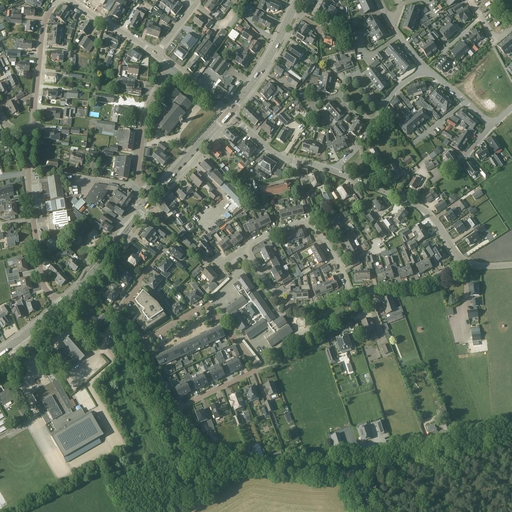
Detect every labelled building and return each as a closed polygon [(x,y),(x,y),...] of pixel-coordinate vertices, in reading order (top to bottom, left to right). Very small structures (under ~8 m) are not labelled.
[(94,3),(105,11),(108,6),(107,5),(109,1),(107,0),(98,0),(97,1),(95,0),(94,3)] [(120,5),(118,8),(118,7),(113,16),(119,20),(121,15),(123,16),(125,12),(122,10),(124,7),(125,7),(128,1),(125,0),(118,0),(117,3),(120,5)] [(171,0),(165,7),(171,11),(177,4),(171,0)] [(215,8),(218,3),(214,0),(210,0),(208,3),(215,8)] [(260,9),(259,9),(265,12),(265,11),(266,8),(265,8),(267,4),(268,0),(267,0),(263,0),(261,6),(260,9)] [(266,8),(273,11),(274,10),(277,11),(280,5),(273,1),(272,2),(268,0),(267,4),(265,8),(266,8)] [(362,9),(372,5),(369,0),(368,0),(358,5),(359,5),(362,9)] [(316,8),(331,17),(331,16),(335,8),(328,4),(327,6),(319,2),(316,8)] [(211,13),(215,8),(208,3),(204,8),(211,13)] [(171,11),(170,12),(175,16),(176,15),(178,15),(180,13),(178,12),(182,8),(177,4),(171,11)] [(458,13),(457,14),(461,20),(462,19),(465,23),(471,19),(468,15),(470,14),(466,8),(463,10),(462,8),(460,4),(452,9),(455,13),(457,11),(458,13)] [(374,10),(372,5),(362,9),(362,10),(363,9),(365,14),(374,10)] [(59,12),(67,17),(69,14),(71,16),(73,14),(63,7),(59,12)] [(408,13),(418,16),(420,11),(410,7),(408,13)] [(35,9),(24,8),(23,15),(34,16),(35,9)] [(328,23),(328,22),(331,24),(334,18),(331,17),(316,8),(312,15),(320,19),(322,15),(325,17),(323,21),(328,23)] [(133,19),(129,26),(135,29),(139,22),(138,22),(140,18),(142,19),(145,13),(138,9),(134,15),(135,15),(132,19),(133,19)] [(261,13),(257,10),(254,16),(258,18),(257,20),(260,22),(259,23),(269,29),(272,23),(266,20),(267,19),(262,17),(260,16),(261,13)] [(67,17),(59,12),(56,17),(60,20),(58,23),(64,26),(66,24),(67,22),(65,20),(67,17)] [(408,13),(406,18),(416,21),(418,16),(408,13)] [(198,16),(193,22),(201,29),(203,25),(204,26),(204,27),(208,30),(213,24),(209,20),(206,24),(205,23),(206,23),(198,16)] [(369,27),(379,21),(376,16),(366,22),(369,27)] [(165,17),(164,19),(162,21),(167,25),(170,20),(165,17)] [(416,21),(406,18),(405,23),(414,26),(416,21)] [(372,32),(381,26),(379,21),(369,27),(370,26),(373,31),(372,31),(372,32)] [(23,22),(22,26),(26,26),(26,32),(32,32),(33,24),(27,23),(23,22)] [(85,22),(79,31),(87,36),(93,27),(85,22)] [(152,37),(155,28),(152,27),(153,24),(147,22),(145,28),(148,29),(146,35),(152,37)] [(412,32),(414,26),(405,23),(403,28),(412,32)] [(449,24),(444,29),(451,36),(456,32),(449,24)] [(155,28),(152,37),(158,39),(161,30),(162,27),(159,26),(158,29),(155,28)] [(381,26),(372,32),(374,36),(384,31),(381,26)] [(309,35),(308,36),(307,35),(310,31),(304,27),(300,32),(300,31),(296,37),(302,42),(304,40),(312,45),(312,44),(313,45),(314,44),(315,43),(315,42),(314,41),(316,38),(313,36),(312,37),(309,35)] [(447,41),(451,36),(444,29),(440,33),(447,41)] [(232,30),(227,38),(234,42),(239,35),(232,30)] [(250,42),(252,40),(254,36),(246,30),(242,36),(246,39),(250,42)] [(473,36),(467,40),(472,45),(476,42),(477,42),(483,39),(481,34),(482,33),(480,30),(479,31),(479,30),(472,33),(473,36)] [(387,36),(384,31),(374,36),(377,41),(387,36)] [(432,34),(437,39),(440,36),(435,31),(432,34)] [(115,50),(116,48),(120,40),(106,33),(103,39),(107,41),(106,42),(110,44),(108,47),(115,50)] [(183,45),(187,48),(190,50),(198,41),(189,33),(188,34),(181,43),(183,45)] [(207,38),(194,54),(198,57),(201,60),(205,63),(216,49),(222,41),(216,37),(212,42),(207,38)] [(339,39),(325,37),(324,45),(332,46),(332,45),(334,45),(334,41),(335,42),(335,43),(342,43),(343,38),(342,38),(339,38),(339,39)] [(94,45),(84,38),(79,46),(89,53),(94,45)] [(250,42),(251,43),(247,49),(254,53),(256,50),(257,50),(260,45),(254,41),(254,42),(252,40),(250,42)] [(511,46),(506,40),(502,43),(509,51),(511,48),(511,46)] [(426,45),(432,54),(434,52),(435,53),(437,50),(431,42),(426,45)] [(190,50),(181,43),(178,47),(179,48),(174,55),(180,59),(180,60),(183,61),(184,60),(187,55),(187,54),(190,50)] [(432,54),(426,45),(424,43),(422,45),(424,47),(421,49),(427,58),(430,56),(430,55),(432,54)] [(468,49),(462,43),(452,53),(456,57),(460,57),(468,49)] [(509,51),(502,43),(498,47),(505,55),(509,51)] [(389,57),(398,49),(394,45),(385,52),(389,57)] [(297,60),(299,62),(301,59),(300,58),(304,52),(299,49),(298,50),(293,46),(289,51),(291,52),(290,53),(297,58),(296,59),(297,60)] [(250,59),(246,56),(248,54),(244,51),(240,48),(239,48),(235,53),(243,58),(240,62),(239,64),(244,68),(250,59)] [(126,56),(131,59),(133,57),(139,61),(143,55),(134,49),(133,51),(131,49),(126,56)] [(398,49),(389,57),(390,56),(393,60),(401,53),(398,49)] [(289,51),(288,50),(286,53),(287,53),(283,58),(289,62),(288,63),(285,66),(289,70),(292,66),(293,67),(297,60),(296,59),(297,58),(290,53),(291,52),(289,51)] [(52,52),(51,59),(59,60),(59,62),(63,63),(63,54),(60,54),(60,53),(52,52)] [(397,64),(405,57),(401,53),(393,60),(397,64)] [(104,62),(109,65),(112,59),(106,57),(104,62)] [(201,60),(198,57),(193,63),(188,69),(193,73),(198,67),(197,66),(201,60)] [(228,65),(218,57),(209,68),(219,76),(227,66),(229,67),(230,65),(229,64),(229,65),(228,65)] [(344,59),(344,60),(348,69),(354,67),(350,58),(347,59),(346,57),(345,58),(344,59)] [(401,68),(408,61),(405,57),(397,64),(401,68)] [(448,60),(445,58),(437,67),(437,68),(439,71),(440,70),(443,73),(451,65),(454,67),(457,64),(450,58),(448,60)] [(342,71),(348,69),(344,60),(344,59),(342,59),(341,60),(342,61),(339,63),(342,71)] [(408,61),(401,68),(399,70),(400,71),(402,70),(404,72),(412,65),(408,61)] [(342,71),(339,63),(333,65),(337,74),(342,71)] [(279,65),(274,72),(278,75),(279,73),(281,75),(282,74),(286,76),(288,78),(290,75),(288,73),(284,71),(285,70),(279,65)] [(128,68),(125,68),(119,67),(117,77),(121,77),(122,72),(125,72),(128,72),(127,74),(137,76),(138,68),(128,67),(128,68)] [(370,79),(378,73),(375,68),(366,75),(370,79)] [(378,73),(370,79),(373,83),(382,77),(378,73)] [(45,74),(44,82),(56,83),(56,75),(45,74)] [(14,75),(10,77),(8,78),(12,87),(19,84),(14,75)] [(300,82),(290,75),(288,78),(286,81),(296,88),(300,82)] [(373,83),(376,88),(385,81),(382,77),(373,83)] [(229,79),(229,80),(226,78),(224,81),(222,80),(215,90),(223,96),(222,97),(224,98),(229,101),(237,90),(236,90),(232,87),(230,85),(232,82),(233,80),(230,79),(229,79)] [(120,90),(128,91),(127,94),(140,96),(141,90),(138,89),(139,85),(134,84),(134,83),(126,82),(127,79),(120,79),(119,81),(118,81),(117,85),(120,86),(120,90)] [(332,82),(321,80),(318,79),(318,81),(320,81),(320,82),(322,83),(322,86),(331,88),(332,82)] [(388,86),(385,81),(376,88),(380,92),(388,86)] [(415,86),(418,96),(422,95),(421,92),(426,90),(423,83),(415,86)] [(264,89),(271,95),(276,91),(269,84),(264,89)] [(319,88),(321,89),(320,92),(330,94),(331,88),(322,86),(317,85),(316,87),(319,87),(319,88)] [(414,98),(418,96),(415,86),(406,88),(408,96),(413,95),(414,98)] [(185,114),(192,105),(187,101),(181,96),(179,94),(180,93),(174,89),(162,103),(170,110),(161,120),(163,121),(158,126),(161,128),(160,129),(163,132),(164,130),(166,132),(164,134),(167,136),(179,122),(181,124),(183,121),(180,119),(185,114)] [(271,95),(264,89),(260,93),(267,100),(271,95)] [(433,101),(433,102),(441,93),(437,89),(430,97),(434,100),(433,101)] [(433,102),(437,105),(445,96),(441,93),(433,102)] [(116,97),(95,94),(94,100),(113,103),(113,102),(114,100),(116,100),(116,97)] [(441,109),(449,100),(445,96),(437,105),(438,104),(442,108),(441,109)] [(453,104),(449,100),(441,109),(445,112),(453,104)] [(325,115),(329,112),(336,106),(332,101),(325,108),(327,110),(326,111),(326,112),(324,114),(321,116),(323,118),(325,115)] [(8,109),(9,109),(11,111),(10,112),(10,113),(11,114),(12,114),(12,115),(15,114),(16,115),(18,114),(18,113),(18,112),(16,106),(19,105),(17,102),(14,103),(14,102),(6,105),(8,109)] [(333,117),(340,110),(336,106),(329,112),(333,117)] [(118,114),(122,115),(122,116),(126,117),(126,116),(131,116),(132,109),(119,107),(118,114)] [(242,113),(249,121),(255,114),(248,107),(242,113)] [(392,117),(397,113),(392,107),(387,111),(392,117)] [(75,109),(64,108),(63,118),(72,118),(72,114),(74,114),(75,109)] [(416,111),(424,121),(429,118),(421,109),(417,112),(416,111)] [(55,111),(47,110),(46,116),(46,117),(47,117),(50,118),(51,117),(51,116),(54,117),(53,119),(59,119),(60,112),(55,112),(55,111)] [(340,110),(333,117),(337,121),(344,115),(340,110)] [(420,125),(424,121),(416,111),(412,115),(420,125)] [(466,123),(471,117),(466,113),(464,111),(463,112),(462,113),(460,111),(458,114),(460,116),(459,117),(466,123)] [(255,114),(249,121),(251,122),(255,126),(261,119),(257,116),(259,114),(257,112),(255,114)] [(278,118),(281,122),(288,115),(285,113),(283,115),(282,114),(278,118)] [(288,115),(281,122),(285,126),(291,119),(288,115)] [(420,125),(412,115),(413,116),(409,119),(407,117),(416,128),(420,125)] [(404,122),(412,132),(416,128),(407,117),(405,119),(407,121),(404,122)] [(476,121),(471,117),(466,123),(473,129),(477,124),(477,125),(478,123),(476,121)] [(355,121),(352,126),(360,132),(364,126),(358,123),(360,120),(357,118),(355,121)] [(97,121),(96,128),(114,130),(115,124),(97,121)] [(265,132),(273,122),(272,121),(270,123),(267,121),(261,128),(266,132),(265,132)] [(273,122),(265,132),(266,132),(270,135),(276,128),(273,126),(275,123),(273,122)] [(412,132),(404,122),(404,123),(405,124),(400,127),(407,135),(412,132)] [(344,134),(340,129),(338,126),(334,128),(337,131),(341,137),(344,134)] [(357,137),(360,132),(352,126),(348,132),(357,137)] [(283,128),(277,139),(283,143),(285,139),(286,140),(290,132),(287,130),(283,128)] [(122,130),(122,132),(118,132),(118,133),(114,132),(113,138),(117,139),(116,142),(132,144),(134,134),(128,133),(129,132),(130,130),(123,129),(123,130),(122,130)] [(224,135),(229,141),(227,143),(233,149),(237,145),(233,142),(238,137),(230,129),(224,135)] [(44,138),(50,139),(50,141),(59,141),(59,135),(57,135),(57,133),(54,133),(54,132),(45,131),(44,138)] [(464,132),(459,139),(459,140),(466,144),(469,139),(471,136),(469,135),(464,132)] [(335,138),(336,141),(341,150),(347,147),(346,146),(349,144),(346,137),(340,139),(338,136),(335,138)] [(494,137),(488,142),(495,152),(501,148),(494,137)] [(459,139),(456,138),(454,142),(456,143),(454,147),(459,151),(461,152),(462,149),(466,144),(459,140),(459,139)] [(242,145),(240,144),(237,147),(244,153),(251,145),(252,145),(249,142),(248,143),(246,141),(242,145)] [(310,152),(312,144),(305,141),(302,150),(310,152)] [(341,150),(336,141),(331,144),(335,153),(341,150)] [(123,150),(131,151),(132,144),(116,142),(119,142),(119,145),(123,146),(123,150)] [(161,143),(158,146),(164,151),(167,148),(161,143)] [(221,147),(217,143),(209,151),(213,155),(214,155),(218,159),(222,154),(219,151),(218,150),(221,147)] [(312,144),(310,152),(317,154),(320,146),(312,144)] [(251,145),(244,153),(242,155),(247,160),(256,150),(251,145)] [(231,155),(235,151),(229,146),(225,150),(231,155)] [(169,158),(158,149),(155,152),(157,153),(152,158),(157,162),(156,163),(159,164),(159,163),(163,166),(169,158)] [(375,149),(370,151),(375,159),(379,156),(375,149)] [(480,152),(476,154),(480,161),(489,155),(485,149),(482,150),(482,149),(479,150),(480,152)] [(452,166),(458,162),(451,152),(445,156),(452,166)] [(84,156),(72,154),(70,163),(76,165),(76,167),(79,168),(80,166),(81,166),(84,156)] [(263,157),(258,166),(258,165),(258,166),(262,169),(261,171),(258,170),(256,173),(261,177),(270,161),(264,157),(263,157)] [(409,157),(403,161),(406,165),(412,161),(409,157)] [(58,161),(48,159),(46,167),(57,169),(58,161)] [(207,175),(211,179),(228,195),(225,198),(232,205),(228,209),(232,213),(237,208),(238,209),(240,207),(240,208),(246,201),(236,191),(237,190),(233,186),(232,187),(225,180),(227,178),(221,170),(219,171),(208,160),(201,166),(209,174),(207,175)] [(266,180),(268,176),(263,173),(265,170),(270,174),(271,174),(271,173),(276,165),(270,161),(261,177),(266,180)] [(114,169),(116,170),(128,172),(129,165),(115,163),(114,169)] [(394,163),(386,168),(392,179),(401,173),(394,163)] [(432,163),(425,167),(428,172),(435,168),(432,163)] [(471,163),(464,167),(471,177),(477,173),(471,163)] [(128,172),(116,170),(115,175),(119,176),(118,178),(127,180),(128,172)] [(205,181),(196,173),(190,179),(195,184),(195,185),(199,188),(205,181)] [(318,174),(309,177),(313,188),(322,185),(318,174)] [(415,180),(414,179),(409,186),(415,189),(417,186),(418,187),(421,183),(420,183),(422,180),(417,176),(415,180)] [(50,177),(39,179),(40,184),(41,184),(42,193),(41,193),(42,199),(50,197),(50,201),(63,199),(63,198),(67,197),(65,187),(61,188),(59,177),(51,179),(50,177)] [(261,190),(262,197),(291,192),(290,185),(289,185),(288,182),(285,182),(285,186),(275,187),(274,186),(266,187),(261,187),(261,190)] [(119,190),(118,190),(116,188),(112,187),(111,188),(108,187),(108,186),(95,184),(85,198),(97,206),(98,205),(102,207),(103,205),(106,207),(121,217),(125,210),(134,198),(126,193),(121,189),(120,191),(119,190)] [(3,187),(6,195),(13,193),(11,185),(8,186),(8,185),(3,187)] [(345,185),(337,190),(344,201),(352,195),(350,192),(345,185)] [(180,198),(183,201),(188,195),(189,196),(193,192),(189,188),(185,192),(182,189),(178,193),(177,194),(181,197),(180,198)] [(354,191),(358,197),(362,194),(358,188),(354,191)] [(432,189),(423,196),(428,203),(437,197),(432,189)] [(473,195),(476,200),(484,195),(481,190),(473,195)] [(201,200),(203,201),(205,199),(203,198),(197,191),(194,194),(200,200),(201,200)] [(213,200),(214,198),(218,201),(220,198),(217,196),(213,192),(209,196),(213,200)] [(330,192),(323,195),(327,203),(333,200),(330,192)] [(75,201),(79,205),(83,200),(79,196),(75,201)] [(376,208),(379,212),(385,207),(381,202),(381,201),(379,198),(373,203),(376,207),(376,208)] [(45,203),(47,213),(49,213),(66,210),(65,200),(48,202),(45,203)] [(167,200),(164,203),(171,212),(176,208),(172,202),(170,204),(167,200)] [(462,200),(457,204),(462,210),(467,207),(462,200)] [(440,204),(435,208),(438,212),(443,209),(447,206),(444,201),(440,204)] [(1,203),(1,207),(3,206),(3,209),(4,212),(7,211),(16,210),(15,204),(7,205),(7,202),(1,203)] [(171,212),(164,203),(159,206),(166,215),(171,212)] [(450,212),(444,216),(448,222),(451,219),(452,221),(456,218),(453,215),(457,212),(454,208),(450,211),(450,212)] [(404,221),(403,220),(408,213),(402,209),(395,219),(394,221),(398,225),(400,223),(402,224),(404,221)] [(14,219),(13,216),(17,215),(16,210),(7,211),(8,214),(4,215),(5,218),(3,218),(4,221),(14,219)] [(325,212),(318,217),(320,221),(328,216),(325,212)] [(69,218),(66,219),(66,213),(47,216),(48,220),(49,220),(50,227),(49,227),(50,232),(49,232),(68,229),(67,223),(70,222),(69,218)] [(371,214),(367,217),(372,224),(376,221),(371,214)] [(114,227),(111,225),(113,222),(104,215),(100,220),(103,222),(101,224),(100,226),(101,227),(104,229),(104,230),(104,231),(105,232),(106,232),(107,231),(110,233),(114,227)] [(262,218),(266,226),(271,224),(267,216),(262,218)] [(331,227),(339,221),(335,216),(327,222),(331,227)] [(181,217),(177,220),(181,225),(185,223),(181,217)] [(261,228),(266,226),(262,218),(257,221),(261,228)] [(472,218),(467,221),(472,228),(477,225),(472,218)] [(253,219),(250,220),(256,231),(261,228),(257,221),(255,222),(253,219)] [(396,230),(392,225),(388,219),(384,222),(388,228),(393,233),(396,230)] [(250,233),(256,231),(250,220),(248,222),(249,225),(247,226),(246,224),(243,226),(246,233),(249,231),(250,233)] [(339,221),(331,227),(335,232),(343,226),(339,221)] [(455,224),(456,227),(454,228),(458,234),(461,231),(462,232),(465,230),(463,227),(466,225),(464,222),(461,224),(459,221),(455,224)] [(379,222),(374,227),(383,240),(389,235),(379,222)] [(418,235),(425,231),(422,225),(412,231),(415,237),(418,235)] [(346,230),(343,226),(335,232),(339,237),(347,231),(347,232),(350,229),(351,229),(349,227),(346,230)] [(482,226),(477,229),(480,234),(485,230),(482,226)] [(158,239),(155,236),(157,234),(149,228),(148,229),(147,229),(145,231),(146,232),(145,233),(156,241),(158,239)] [(167,234),(161,229),(158,233),(161,236),(164,238),(167,234)] [(428,237),(425,231),(418,235),(419,239),(417,240),(418,242),(428,237)] [(156,241),(145,233),(145,234),(144,233),(142,236),(143,236),(141,238),(149,244),(151,241),(154,243),(156,241)] [(238,233),(233,237),(238,243),(243,240),(240,236),(238,233)] [(475,233),(467,239),(468,240),(467,242),(469,244),(470,244),(471,245),(476,242),(477,243),(480,241),(475,233)] [(10,235),(8,236),(6,236),(8,247),(15,246),(14,243),(18,243),(17,234),(10,235)] [(342,241),(345,246),(353,242),(351,238),(355,236),(354,234),(350,236),(342,241)] [(204,242),(198,247),(206,256),(212,251),(206,244),(209,242),(204,236),(201,239),(204,242)] [(182,241),(189,247),(192,243),(185,237),(182,241)] [(222,242),(228,248),(232,245),(229,240),(227,238),(225,240),(222,237),(220,239),(222,242)] [(234,247),(238,243),(233,237),(229,240),(232,245),(234,247)] [(411,250),(418,246),(415,241),(408,244),(411,250)] [(228,248),(222,242),(218,245),(223,252),(228,248)] [(345,246),(348,252),(357,247),(353,242),(345,246)] [(261,251),(264,257),(274,252),(276,251),(275,247),(273,248),(272,246),(271,243),(265,246),(266,248),(261,251)] [(313,254),(320,250),(317,245),(310,249),(313,254)] [(431,246),(426,250),(431,258),(434,256),(438,261),(445,257),(439,248),(433,251),(432,250),(433,249),(431,246)] [(157,252),(151,247),(148,251),(154,256),(157,252)] [(171,252),(172,253),(171,253),(180,260),(185,254),(177,247),(174,250),(173,249),(171,252)] [(360,253),(357,247),(348,252),(351,258),(360,253)] [(313,254),(316,259),(323,255),(320,250),(313,254)] [(274,252),(264,257),(266,263),(269,262),(270,263),(271,266),(274,264),(281,261),(279,258),(278,259),(277,258),(274,259),(273,256),(276,255),(274,252)] [(130,260),(129,262),(135,267),(141,259),(145,261),(147,258),(141,253),(139,257),(138,259),(134,255),(133,257),(132,257),(131,257),(131,258),(130,258),(130,259),(130,260)] [(326,260),(323,255),(316,259),(319,265),(326,260)] [(16,264),(17,267),(26,265),(24,259),(17,261),(16,258),(10,260),(7,261),(8,263),(12,262),(13,265),(16,264)] [(71,270),(72,269),(75,272),(79,267),(77,265),(78,265),(71,259),(69,261),(71,263),(69,266),(69,267),(69,268),(69,269),(70,270),(71,270)] [(162,272),(160,274),(167,279),(171,275),(167,272),(172,265),(166,260),(159,269),(162,272)] [(422,263),(426,271),(432,268),(428,260),(422,263)] [(176,265),(182,270),(185,266),(179,261),(176,265)] [(273,270),(271,271),(274,277),(284,271),(285,271),(281,265),(281,264),(282,263),(281,261),(274,264),(271,266),(272,268),(273,270)] [(421,274),(426,271),(422,263),(416,265),(421,274)] [(404,269),(407,278),(413,276),(409,264),(406,265),(407,268),(404,269)] [(26,265),(17,267),(18,270),(14,271),(15,273),(18,273),(27,271),(26,265)] [(58,271),(53,265),(49,269),(55,275),(55,274),(58,277),(55,281),(61,286),(67,280),(61,274),(61,275),(58,271)] [(384,271),(386,280),(393,278),(390,267),(387,268),(387,270),(384,271)] [(207,279),(213,273),(209,268),(202,274),(207,279)] [(407,278),(404,269),(400,270),(399,268),(396,268),(400,280),(407,278)] [(386,280),(384,271),(379,272),(379,270),(376,271),(379,282),(386,280)] [(284,271),(274,277),(277,283),(281,280),(284,285),(292,280),(291,278),(289,276),(287,277),(286,274),(284,271)] [(213,273),(207,279),(211,283),(218,277),(213,273)] [(127,284),(124,289),(126,291),(131,285),(128,283),(131,279),(124,274),(120,279),(127,284)] [(271,348),(278,343),(284,339),(284,338),(292,333),(293,333),(288,326),(287,326),(286,324),(287,324),(282,317),(281,317),(276,321),(275,319),(276,319),(273,315),(273,316),(269,310),(269,309),(269,310),(265,304),(266,304),(265,303),(265,304),(261,298),(257,292),(250,296),(247,293),(254,288),(245,275),(237,280),(238,282),(233,286),(240,296),(241,295),(242,297),(224,310),(229,317),(230,316),(231,319),(241,333),(244,331),(245,332),(245,333),(250,340),(255,336),(256,336),(261,332),(262,332),(267,328),(270,332),(264,336),(267,340),(266,340),(271,348)] [(150,282),(148,285),(154,291),(161,282),(162,283),(165,280),(159,276),(157,278),(155,277),(153,280),(152,279),(150,282)] [(332,290),(338,288),(334,277),(331,277),(332,280),(329,281),(329,283),(332,290)] [(191,286),(192,286),(195,292),(186,298),(188,300),(187,301),(189,305),(190,304),(190,305),(201,298),(197,292),(200,291),(195,284),(194,284),(193,281),(189,283),(191,286)] [(329,283),(324,285),(327,293),(333,291),(332,290),(329,283)] [(29,284),(21,286),(21,288),(17,289),(18,297),(29,293),(28,290),(31,289),(29,284)] [(478,284),(469,285),(470,297),(479,296),(478,284)] [(318,287),(321,295),(327,293),(324,285),(318,287)] [(321,295),(318,287),(312,289),(316,298),(321,295)] [(113,302),(119,295),(122,298),(126,291),(124,289),(120,294),(115,290),(108,298),(113,302)] [(153,296),(160,302),(164,298),(157,292),(153,296)] [(142,316),(137,322),(142,328),(143,327),(146,331),(166,318),(158,305),(144,293),(135,304),(142,316)] [(391,297),(386,299),(391,313),(396,311),(391,297)] [(387,315),(391,313),(386,299),(381,300),(387,315)] [(21,300),(16,302),(18,307),(13,309),(13,310),(11,311),(13,314),(15,314),(17,319),(20,318),(24,316),(20,307),(23,306),(21,300)] [(35,307),(33,302),(32,300),(25,302),(29,313),(36,311),(35,309),(36,309),(35,307)] [(184,309),(180,302),(171,308),(175,315),(184,309)] [(0,316),(1,319),(0,319),(0,324),(3,328),(9,324),(4,317),(10,313),(5,305),(1,308),(4,313),(2,314),(0,315),(0,316)] [(91,309),(82,319),(87,323),(90,320),(92,322),(96,318),(93,315),(95,313),(91,309)] [(468,311),(468,319),(479,318),(478,310),(468,311)] [(394,315),(396,321),(404,318),(401,312),(394,315)] [(97,319),(96,318),(92,322),(94,323),(90,328),(94,331),(106,317),(102,314),(97,319)] [(81,329),(87,323),(82,319),(77,325),(81,329)] [(364,329),(362,330),(360,325),(355,326),(358,335),(363,333),(365,333),(374,330),(371,319),(362,322),(364,329)] [(215,330),(219,339),(224,337),(220,328),(215,330)] [(214,342),(219,339),(215,330),(210,333),(214,342)] [(209,344),(214,342),(210,333),(205,335),(209,344)] [(60,360),(61,360),(64,364),(68,361),(72,367),(79,361),(80,361),(88,354),(71,335),(63,342),(66,345),(62,349),(62,348),(55,354),(60,360)] [(186,355),(209,344),(205,335),(182,346),(186,355)] [(348,335),(342,337),(347,352),(351,351),(350,349),(352,348),(351,347),(354,346),(352,342),(350,342),(348,335)] [(242,337),(240,339),(258,362),(260,360),(242,337)] [(347,352),(342,337),(336,339),(338,346),(336,347),(338,352),(340,351),(340,352),(342,351),(343,354),(347,352)] [(382,347),(385,355),(392,352),(389,344),(382,347)] [(186,355),(182,346),(177,348),(181,357),(186,355)] [(176,359),(181,357),(177,348),(171,351),(176,359)] [(331,348),(326,350),(331,364),(336,363),(331,348)] [(170,362),(176,359),(171,351),(166,353),(170,362)] [(165,364),(170,362),(166,353),(161,355),(165,364)] [(160,367),(165,364),(161,355),(156,358),(160,367)] [(231,374),(237,371),(230,359),(225,361),(223,357),(220,359),(223,364),(225,363),(231,374)] [(230,359),(237,371),(242,368),(237,359),(235,360),(233,357),(230,359)] [(220,367),(219,367),(218,364),(213,367),(215,369),(219,379),(225,377),(220,367)] [(214,382),(219,379),(215,369),(212,371),(211,368),(208,370),(206,365),(203,367),(205,372),(208,371),(214,382)] [(203,375),(198,377),(202,387),(208,385),(203,375)] [(197,390),(202,387),(198,377),(192,380),(197,390)] [(268,394),(269,397),(277,394),(275,388),(276,387),(276,386),(275,385),(274,384),(273,384),(273,382),(265,385),(266,389),(264,390),(266,395),(268,394)] [(51,422),(52,423),(71,412),(70,409),(73,408),(61,388),(56,391),(52,383),(32,394),(37,403),(34,405),(46,425),(51,422)] [(181,386),(185,396),(191,393),(186,383),(181,386)] [(180,398),(185,396),(181,386),(175,388),(180,398)] [(251,387),(248,387),(249,388),(248,388),(249,388),(246,389),(247,390),(244,391),(245,395),(248,394),(251,402),(254,401),(255,403),(258,401),(258,400),(254,386),(251,387)] [(0,399),(4,405),(13,400),(8,390),(0,394),(0,399)] [(230,397),(232,401),(229,401),(231,408),(234,407),(235,410),(237,410),(237,411),(238,411),(239,412),(240,412),(242,411),(243,410),(243,409),(243,408),(243,407),(245,407),(240,394),(230,397)] [(269,401),(265,403),(269,413),(273,411),(269,401)] [(222,407),(220,408),(218,404),(211,407),(215,419),(223,416),(222,414),(228,411),(225,405),(221,407),(222,407)] [(445,407),(439,410),(441,416),(448,414),(445,407)] [(71,412),(52,423),(56,431),(50,435),(66,463),(101,443),(98,439),(103,436),(89,412),(85,415),(81,409),(73,414),(71,412)] [(203,410),(195,413),(199,424),(207,421),(203,410)] [(284,415),(287,423),(292,421),(289,413),(284,415)] [(386,430),(383,421),(377,423),(380,431),(386,430)] [(368,426),(359,429),(363,441),(365,440),(365,441),(370,439),(369,438),(372,438),(368,426)] [(445,430),(437,432),(436,428),(427,431),(429,437),(437,435),(438,440),(448,437),(445,430)] [(332,442),(338,438),(335,433),(329,437),(332,442)]
